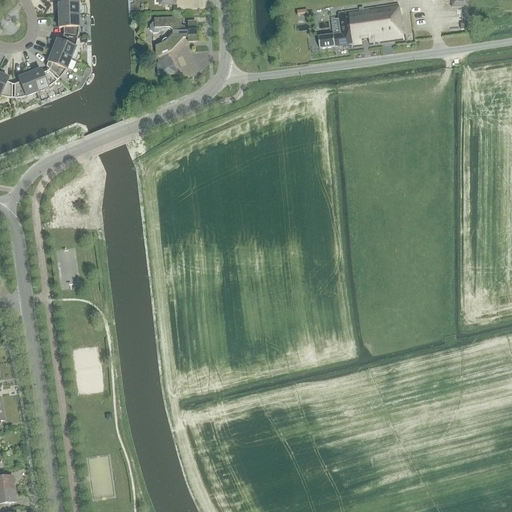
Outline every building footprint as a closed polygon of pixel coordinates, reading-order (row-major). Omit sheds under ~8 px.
[(57,4),(58,17),(78,16),(77,4),(77,0),(61,0),(62,4),(57,4)] [(318,38),(319,49),(351,45),(351,48),(403,41),(398,5),(338,14),(340,35),(318,38)] [(78,16),(58,17),(58,29),(62,29),(63,35),(77,37),(77,34),(78,28),(78,16)] [(170,50),(181,38),(188,37),(188,42),(196,42),(195,22),(187,22),(187,27),(181,27),(172,19),(154,20),(154,23),(152,23),(149,26),(149,29),(150,31),(153,33),(157,33),(159,30),(159,28),(169,28),(172,31),(172,35),(167,41),(165,39),(163,40),(161,41),(162,44),(155,47),(155,57),(170,50)] [(51,52),(70,59),(75,48),(76,42),(76,39),(62,37),(60,42),(56,41),(51,52)] [(66,70),(70,59),(51,52),(47,63),(51,65),(49,70),(58,80),(59,79),(62,76),(66,70)] [(157,62),(157,64),(157,76),(177,75),(178,75),(178,74),(176,74),(169,58),(157,64),(157,62)] [(40,70),(29,74),(36,93),(47,89),(53,85),(56,82),(57,81),(47,72),(42,74),(40,70)] [(19,83),(14,85),(13,99),(19,99),(24,98),(36,93),(29,74),(17,79),(19,83)] [(8,79),(0,75),(0,97),(1,98),(6,99),(11,99),(11,85),(6,83),(8,79)] [(0,478),(0,491),(14,490),(12,477),(0,479),(0,478)] [(16,503),(14,490),(0,491),(0,511),(4,510),(4,505),(16,503)]
